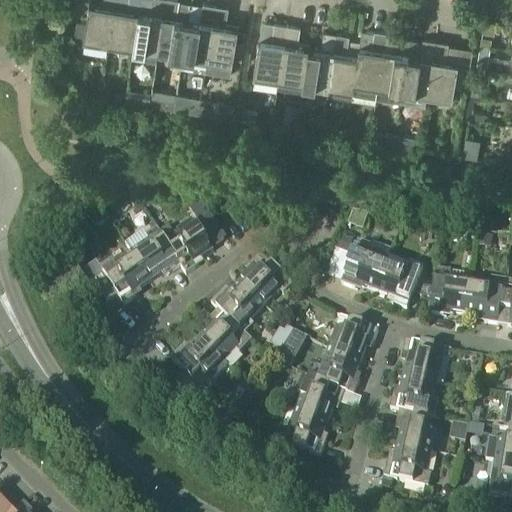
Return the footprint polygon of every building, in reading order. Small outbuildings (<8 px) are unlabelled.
[(91,3),(85,39),(111,43),(117,0),(104,0),(104,5),(91,3)] [(117,0),(111,43),(135,46),(141,11),(129,9),(130,0),(117,0)] [(159,49),(167,0),(154,0),(153,13),(141,11),(135,46),(134,57),(157,60),(159,50),(159,49)] [(179,6),(180,0),(178,0),(167,0),(159,49),(159,50),(184,54),(185,49),(192,8),(179,6)] [(192,8),(185,49),(184,54),(182,66),(194,68),(195,66),(206,68),(208,58),(210,49),(217,6),(205,4),(204,9),(192,8)] [(235,49),(239,28),(226,25),(228,8),(217,6),(210,49),(208,58),(234,63),(235,49)] [(261,38),(259,49),(255,74),(280,78),(285,49),(289,25),(277,23),(274,40),(261,38)] [(305,82),(310,49),(311,46),(298,44),(301,27),(289,25),(285,49),(280,78),(305,82)] [(364,30),(360,55),(353,93),(377,97),(379,85),(385,49),(388,32),(377,31),(376,32),(364,30)] [(329,86),(335,49),(337,33),(326,31),(323,48),(311,46),(310,49),(305,82),(329,86)] [(377,97),(401,101),(403,89),(410,49),(411,40),(399,38),(400,34),(388,32),(385,49),(379,85),(377,97)] [(328,94),(352,98),(353,93),(360,55),(346,52),(347,49),(349,35),(337,33),(335,49),(329,86),(328,94)] [(482,35),(481,44),(491,45),(492,37),(482,35)] [(426,105),(428,93),(435,49),(436,40),(425,38),(424,42),(412,40),(411,40),(410,49),(403,89),(401,101),(426,105)] [(448,46),(448,42),(436,40),(435,49),(428,93),(453,98),(458,62),(471,64),(473,50),(467,49),(448,46)] [(127,94),(125,103),(141,105),(142,96),(127,94)] [(152,96),(151,105),(174,109),(176,100),(152,96)] [(72,107),(64,114),(79,132),(87,126),(72,107)] [(321,133),(322,125),(311,123),(309,131),(321,133)] [(372,130),(370,141),(394,145),(396,134),(372,130)] [(449,144),(447,154),(455,155),(457,145),(449,144)] [(131,201),(128,203),(134,211),(140,207),(136,201),(134,198),(131,201)] [(213,254),(193,224),(174,237),(181,248),(173,254),(172,254),(182,269),(181,270),(186,278),(187,277),(198,270),(198,269),(196,266),(213,254)] [(126,247),(131,255),(151,284),(168,273),(170,277),(181,270),(182,269),(172,254),(173,254),(165,243),(164,243),(159,235),(157,231),(145,238),(143,235),(126,247)] [(481,237),(479,248),(490,250),(492,239),(481,237)] [(343,239),(337,252),(352,258),(358,244),(343,239)] [(352,258),(341,287),(355,292),(357,287),(375,294),(388,261),(391,252),(373,245),(371,249),(358,244),(352,258)] [(131,255),(112,268),(109,263),(99,270),(96,265),(85,273),(107,305),(118,298),(124,308),(136,300),(134,296),(143,289),(151,284),(131,255)] [(250,267),(251,267),(254,270),(239,285),(265,309),(280,294),(284,297),(293,288),(260,256),(250,267)] [(407,312),(423,269),(410,264),(408,269),(388,261),(375,294),(395,302),(393,307),(407,312)] [(437,272),(429,316),(443,319),(444,314),(463,317),(469,282),(450,279),(451,274),(437,272)] [(469,282),(463,317),(485,321),(484,326),(496,328),(504,283),(492,281),(491,286),(469,282)] [(511,284),(504,283),(496,328),(511,330),(511,325),(511,284)] [(255,327),(251,324),(265,309),(239,285),(225,299),(222,297),(222,296),(212,306),(211,307),(218,314),(219,313),(232,325),(233,324),(242,334),(241,334),(245,337),(255,327)] [(419,289),(417,299),(429,301),(430,290),(419,289)] [(218,314),(209,322),(210,323),(213,326),(199,340),(224,365),(237,353),(240,356),(243,353),(251,344),(252,344),(245,337),(241,334),(242,334),(233,324),(232,325),(219,313),(218,314)] [(369,345),(372,346),(373,347),(378,333),(353,323),(341,317),(341,319),(328,351),(362,364),(369,345)] [(184,355),(181,353),(181,352),(171,362),(184,375),(203,394),(206,397),(216,387),(213,384),(228,369),(224,365),(199,340),(184,355)] [(406,343),(403,357),(404,358),(407,358),(403,378),(438,386),(444,387),(451,353),(451,352),(408,344),(406,343)] [(354,398),(359,385),(358,385),(354,383),(362,364),(328,351),(320,373),(316,371),(312,381),(312,382),(317,384),(317,383),(329,387),(328,388),(345,394),(345,396),(354,399),(354,398)] [(206,397),(203,394),(184,375),(174,384),(197,407),(206,397)] [(303,378),(297,395),(301,396),(295,413),(329,425),(336,406),(340,407),(345,396),(345,394),(328,388),(329,387),(317,383),(317,384),(312,382),(312,381),(303,378)] [(390,412),(399,414),(400,413),(417,417),(418,415),(427,417),(427,418),(434,419),(438,403),(434,402),(438,386),(403,378),(398,398),(394,398),(393,397),(390,410),(390,412)] [(272,384),(262,390),(266,398),(277,392),(272,384)] [(287,433),(299,438),(296,448),(295,450),(321,459),(326,446),(324,445),(321,444),(329,425),(295,413),(287,433)] [(437,433),(424,430),(427,418),(427,417),(418,415),(417,417),(400,413),(399,414),(397,426),(398,426),(401,427),(397,446),(432,454),(437,433)] [(511,434),(510,444),(490,441),(486,463),(494,464),(511,467),(511,434)] [(431,479),(427,478),(432,454),(397,446),(392,467),(388,466),(387,466),(384,480),(393,482),(428,491),(431,479)] [(483,499),(511,503),(511,467),(494,464),(490,486),(485,485),(483,499)] [(384,480),(381,490),(390,492),(393,482),(384,480)] [(3,492),(0,495),(0,511),(12,500),(3,492)] [(0,511),(16,511),(20,509),(12,500),(0,511)]
